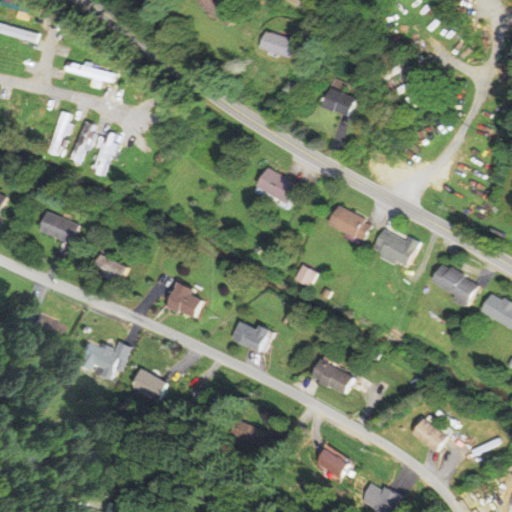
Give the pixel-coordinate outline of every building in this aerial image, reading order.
[(0,0),(16,0),(40,6),(37,15),(0,3),(0,0)] [(237,0),(204,0),(206,1),(204,4),(234,24),(246,6),(237,0)] [(0,21),(40,34),(38,42),(0,31),(0,21)] [(269,32),(264,47),(295,56),(299,41),(269,32)] [(87,61),(102,64),(101,69),(86,66),(87,61)] [(68,70),(70,62),(86,66),(101,69),(115,73),(113,82),(105,79),(95,77),(68,70)] [(123,78),(140,100),(153,90),(136,68),(123,78)] [(105,79),(103,88),(93,86),(95,77),(105,79)] [(351,81),(348,87),(356,91),(359,85),(351,81)] [(332,89),(326,104),(351,114),(358,99),(332,89)] [(65,112),(51,152),(59,155),(72,114),(65,112)] [(88,122),(73,160),(80,163),(95,125),(88,122)] [(109,131),(96,171),(104,174),(118,134),(109,131)] [(135,153),(126,150),(114,181),(122,184),(135,153)] [(273,168),(264,186),(294,202),(304,184),(273,168)] [(0,214),(4,216),(13,197),(0,190),(0,214)] [(344,206),(335,224),(359,236),(360,234),(368,238),(375,226),(366,222),(368,219),(344,206)] [(44,230),(77,247),(87,228),(54,211),(44,230)] [(387,231),(378,247),(411,265),(423,243),(413,238),(410,243),(387,231)] [(97,271),(121,284),(130,267),(107,254),(97,271)] [(446,265),(437,281),(461,295),(459,299),(469,306),(481,286),(446,265)] [(306,266),(299,279),(312,286),(319,273),(306,266)] [(198,296),(201,290),(186,282),(173,307),(201,321),(210,302),(198,296)] [(328,289),(325,295),(330,298),(333,292),(328,289)] [(511,304),(496,295),(487,310),(511,325),(511,304)] [(278,332),(266,326),(263,330),(247,321),(237,339),(266,354),(278,332)] [(113,343),(108,350),(96,342),(84,361),(116,381),(132,355),(113,343)] [(318,377),(349,399),(361,381),(330,360),(318,377)] [(162,407),(178,384),(154,368),(139,391),(162,407)] [(209,417),(222,405),(209,391),(196,403),(209,417)] [(419,435),(444,455),(457,438),(432,418),(419,435)] [(325,464),(350,481),(360,465),(335,449),(325,464)]
